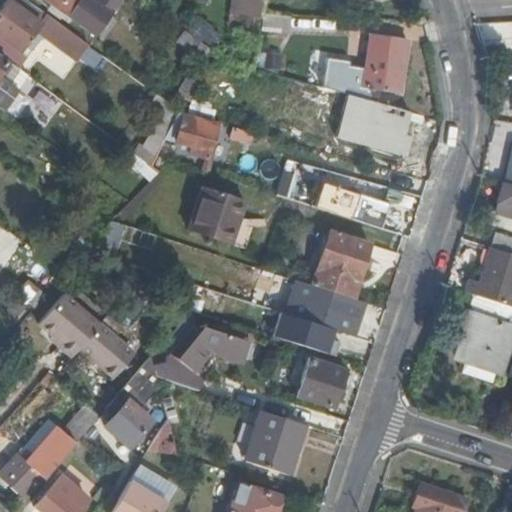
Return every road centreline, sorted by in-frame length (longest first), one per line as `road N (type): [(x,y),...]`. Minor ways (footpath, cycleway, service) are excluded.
road 1 (residential): [(379,413),(467,128),(447,0)]
road 2 (residential): [(511,456),(379,413)]
